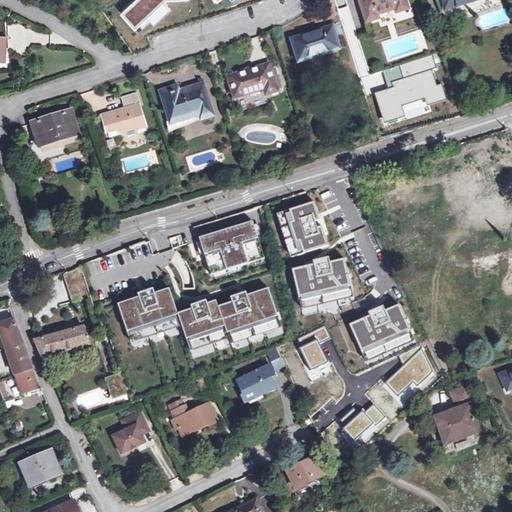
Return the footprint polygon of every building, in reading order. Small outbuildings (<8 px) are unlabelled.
[(377,15),(395,10),(397,14),(407,11),(403,0),(358,0),(366,24),(379,20),(377,15)] [(440,0),(443,10),(479,0),(440,0)] [(330,27),(290,39),(296,61),(336,49),(330,27)] [(264,95),(277,91),(268,64),(226,77),(233,98),(262,89),(264,95)] [(201,119),(213,115),(203,83),(180,91),(178,85),(160,91),(171,123),(200,114),(201,119)] [(103,115),(108,131),(116,129),(128,136),(136,133),(136,131),(145,128),(138,105),(140,104),(136,92),(121,96),(124,108),(103,115)] [(80,141),(72,119),(35,131),(41,153),(80,141)] [(476,170),(474,180),(462,178),(460,190),(498,196),(495,212),(508,215),(510,204),(509,204),(510,198),(511,198),(511,185),(507,185),(508,179),(510,179),(511,165),(484,161),(483,171),(476,170)] [(295,193),(296,200),(306,199),(305,192),(295,193)] [(251,224),(199,241),(204,254),(218,250),(225,270),(247,263),(240,243),(256,238),(251,224)] [(381,266),(383,266),(375,238),(361,242),(365,257),(360,258),(366,279),(383,274),(381,266)] [(65,288),(59,275),(47,280),(52,292),(65,288)] [(137,299),(117,305),(126,331),(176,315),(167,290),(152,295),(150,290),(136,295),(137,299)] [(190,311),(176,315),(184,338),(222,325),(225,332),(275,316),(267,291),(244,298),(243,293),(228,298),(230,303),(217,307),(215,301),(205,305),(203,301),(189,306),(190,311)] [(0,327),(23,390),(41,383),(40,380),(15,315),(0,320),(0,327)] [(89,343),(84,322),(79,323),(79,327),(35,340),(43,357),(89,343)] [(180,328),(164,331),(165,337),(181,333),(180,328)] [(303,339),(315,375),(328,370),(316,335),(303,339)] [(283,367),(275,351),(267,354),(275,370),(283,367)] [(259,388),(261,392),(273,386),(268,377),(274,374),(269,364),(237,380),(244,395),(259,388)] [(511,368),(500,374),(507,390),(511,387),(511,368)] [(315,384),(325,399),(339,389),(329,375),(315,384)] [(0,382),(0,388),(4,400),(9,398),(3,382),(0,382)] [(41,383),(23,390),(25,395),(39,389),(41,394),(45,392),(41,383)] [(259,388),(244,395),(246,400),(261,392),(259,388)] [(316,404),(321,399),(311,388),(305,393),(316,404)] [(477,434),(469,409),(472,407),(466,389),(451,395),(456,412),(435,419),(444,445),(477,434)] [(207,422),(208,425),(214,421),(206,405),(190,413),(186,405),(170,413),(180,435),(194,428),(207,422)] [(112,437),(120,455),(144,443),(140,436),(139,433),(146,429),(138,413),(120,422),(125,431),(112,437)] [(207,422),(194,428),(195,431),(208,425),(207,422)] [(318,441),(311,444),(318,457),(325,453),(318,441)] [(45,477),(47,481),(62,474),(53,452),(24,465),(32,483),(45,477)] [(308,492),(305,486),(324,476),(314,456),(286,470),(299,497),(308,492)] [(273,480),(266,466),(256,471),(263,485),(273,480)] [(45,477),(32,483),(34,487),(47,481),(45,477)] [(261,511),(255,500),(230,511),(261,511)] [(80,511),(76,502),(53,511),(80,511)]
